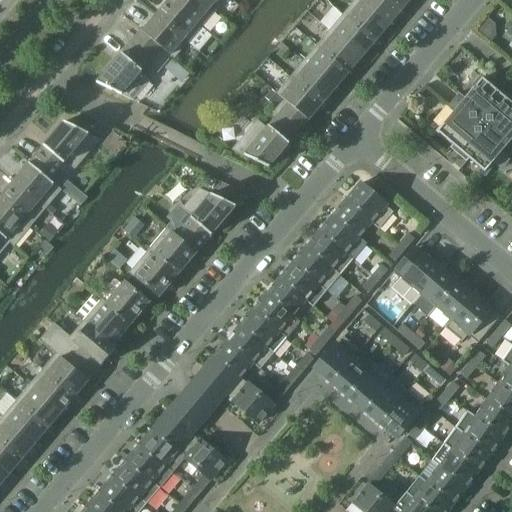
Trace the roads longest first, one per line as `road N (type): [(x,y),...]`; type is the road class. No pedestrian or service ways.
road 1 (residential): [(355,140),(44,511)]
road 2 (residential): [(355,140),(511,270)]
road 3 (residential): [(464,0),(355,140)]
road 4 (residential): [(0,133),(112,0)]
